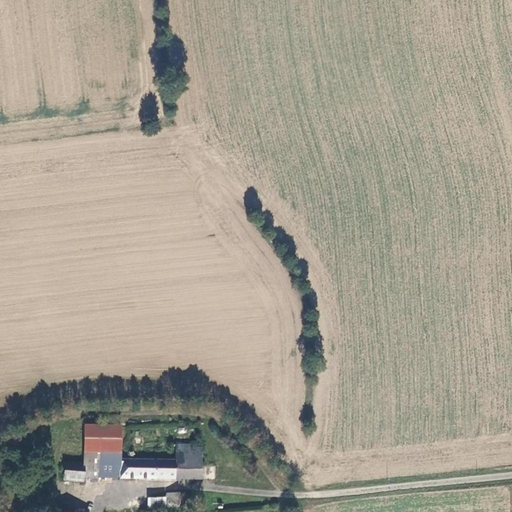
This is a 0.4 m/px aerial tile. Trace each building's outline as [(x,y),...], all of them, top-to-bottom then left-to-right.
[(119,427),(117,427),(85,425),(85,451),(116,452),(121,452),(119,427)] [(116,460),(85,463),(66,462),(65,480),(83,481),(83,478),(120,478),(212,479),(212,465),(202,465),(202,445),(178,445),(177,461),(121,459),(116,460)] [(121,452),(116,452),(85,451),(85,463),(116,460),(121,459),(121,452)] [(168,507),(179,507),(179,493),(168,494),(168,507)] [(165,499),(148,500),(149,509),(165,508),(165,499)]
